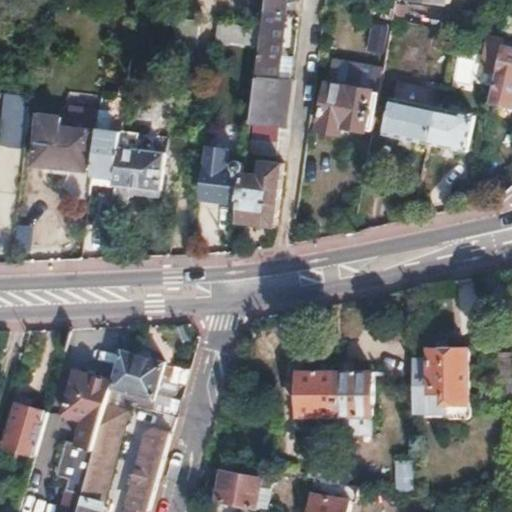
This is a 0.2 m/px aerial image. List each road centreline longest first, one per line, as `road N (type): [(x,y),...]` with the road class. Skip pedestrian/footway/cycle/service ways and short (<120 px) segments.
road 1 (primary): [(226,303),(293,297),(511,251)]
road 2 (primary): [(511,219),(230,272)]
road 3 (primary): [(230,272),(0,284)]
road 4 (primary): [(0,315),(226,303)]
road 5 (residential): [(170,511),(226,303)]
